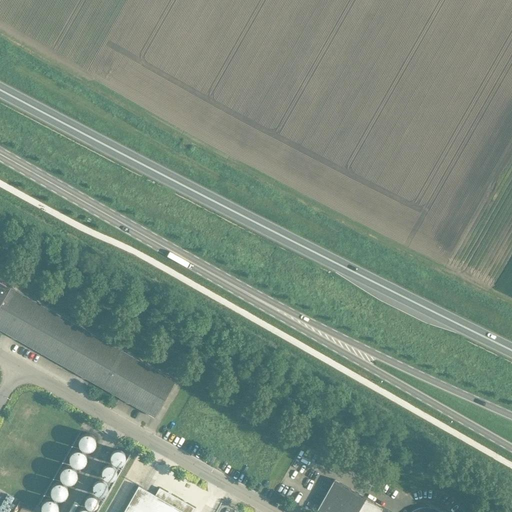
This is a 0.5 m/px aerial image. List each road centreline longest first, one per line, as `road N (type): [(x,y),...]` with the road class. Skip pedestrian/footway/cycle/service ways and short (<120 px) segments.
road 1 (trunk): [(511,349),(0,90)]
road 2 (secondary): [(311,330),(0,154)]
road 3 (unclassified): [(273,511),(13,363)]
road 4 (secondary): [(311,330),(511,449)]
road 5 (secondary): [(511,416),(311,330)]
